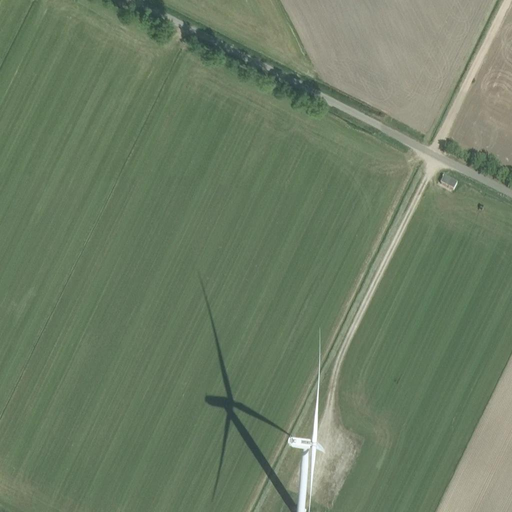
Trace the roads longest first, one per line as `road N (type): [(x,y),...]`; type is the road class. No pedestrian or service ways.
road 1 (track): [(133,0),(511,191)]
road 2 (unknown): [(429,149),(504,0)]
